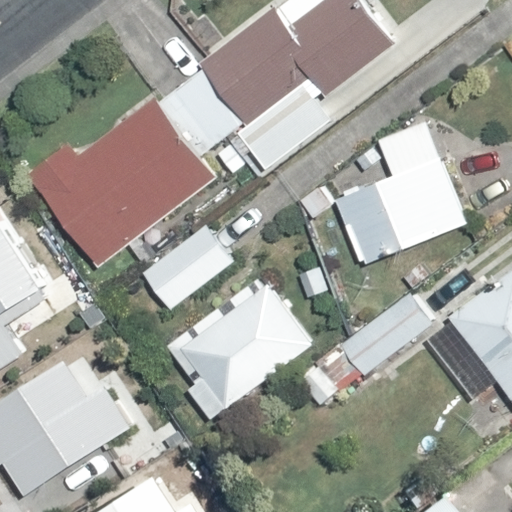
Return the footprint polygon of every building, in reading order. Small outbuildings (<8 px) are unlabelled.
[(255,123),(319,73),(336,93),(403,41),(370,0),(331,0),(299,25),(283,4),(208,63),(224,84),(255,123)] [(106,262),(224,176),(168,99),(90,155),(49,185),(106,262)] [(37,169),(49,185),(90,155),(79,139),(37,169)] [(477,220),(450,156),(351,197),(378,261),(477,220)] [(0,372),(28,354),(10,328),(68,289),(0,187),(0,372)] [(151,270),(179,307),(243,258),(215,221),(151,270)] [(511,273),(460,313),(511,382),(511,273)] [(238,403),(322,341),(278,281),(193,343),(238,403)] [(440,323),(417,292),(348,341),(371,373),(440,323)] [(13,460),(34,493),(141,426),(113,382),(98,391),(78,359),(0,408),(0,451),(8,463),(13,460)] [(0,487),(10,470),(0,464),(0,487)] [(195,511),(192,506),(181,511),(176,511),(154,476),(96,511),(195,511)] [(429,511),(456,511),(447,499),(429,511)]
